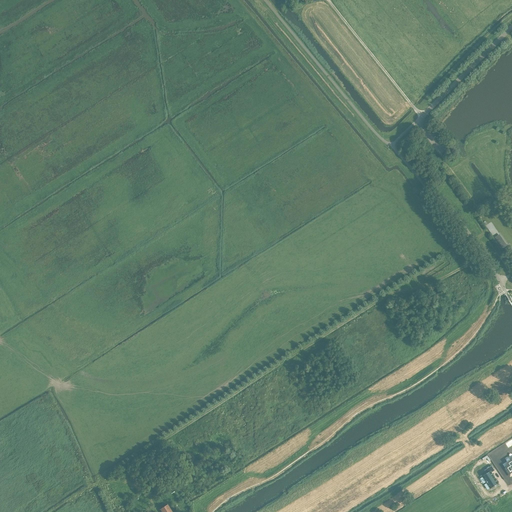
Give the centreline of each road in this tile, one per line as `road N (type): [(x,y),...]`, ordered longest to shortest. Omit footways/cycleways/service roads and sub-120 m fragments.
road 1 (track): [(483,255),(432,284),(392,292),(128,464),(128,481),(148,497)]
road 2 (unclassified): [(417,120),(511,27)]
